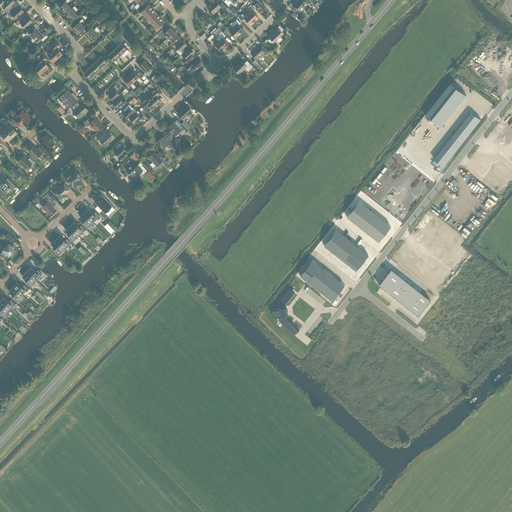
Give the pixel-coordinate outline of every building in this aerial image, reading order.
[(11,6),(15,2),(12,0),(7,0),(4,3),(7,6),(5,8),(3,10),(7,14),(13,8),(11,6)] [(63,12),(69,6),(66,3),(67,2),(68,2),(70,1),(68,0),(66,0),(59,7),(63,12)] [(134,6),(136,9),(145,0),(137,0),(136,1),(138,3),(134,6)] [(214,0),(211,3),(218,10),(220,8),(223,11),(226,7),(222,3),(220,5),(215,0),(214,0)] [(260,11),(265,7),(261,2),(262,0),(255,0),(257,2),(254,5),(260,11)] [(304,7),(297,0),(293,5),(291,3),(288,6),(294,11),(297,9),(300,12),(304,7)] [(215,13),(218,10),(211,3),(207,7),(212,12),(210,14),(214,19),(218,15),(215,13)] [(249,12),(247,14),(254,21),(258,17),(252,11),(255,9),(251,4),(248,7),(249,8),(247,9),(249,12)] [(146,20),(147,21),(156,13),(153,10),(154,9),(153,7),(151,8),(148,5),(139,13),(141,15),(143,13),(147,18),(146,20)] [(72,9),(69,6),(63,12),(67,16),(76,8),(74,6),(73,8),(72,9)] [(16,18),(23,11),(19,7),(14,12),(12,9),(7,14),(10,17),(13,15),(16,18)] [(78,9),(76,8),(67,16),(71,21),(77,15),(74,12),(75,11),(76,11),(78,9)] [(159,16),(156,13),(147,21),(149,23),(150,22),(155,27),(153,28),(156,32),(163,26),(161,24),(164,22),(161,18),(162,17),(160,15),(159,16)] [(250,25),(254,21),(247,14),(245,16),(243,13),(241,15),(240,14),(237,16),(242,21),(244,18),(250,25)] [(208,19),(204,14),(199,19),(206,26),(209,23),(211,25),(215,22),(210,17),(208,19)] [(25,28),(32,21),(27,16),(26,18),(24,15),(15,23),(17,25),(20,23),(25,28)] [(72,28),(76,33),(83,26),(80,23),(81,22),(82,22),(84,20),(82,19),(72,28)] [(233,27),(239,35),(243,31),(238,25),(241,23),(237,19),(233,23),(231,23),(230,24),(233,27)] [(28,34),(32,39),(40,32),(37,29),(39,27),(36,23),(30,28),(33,30),(28,34)] [(86,29),(83,26),(76,33),(80,37),(84,34),(90,27),(89,26),(87,27),(88,28),(86,29)] [(88,38),(99,27),(98,26),(97,27),(95,28),(95,29),(94,30),(91,27),(90,27),(84,34),(88,38)] [(282,33),(280,30),(279,30),(277,28),(279,26),(278,26),(270,34),(269,38),(270,38),(273,42),(276,39),(278,39),(279,38),(279,36),(282,33)] [(99,27),(88,38),(92,43),(99,36),(96,32),(97,31),(98,32),(100,30),(101,29),(99,27)] [(167,38),(174,32),(170,27),(165,33),(162,29),(157,34),(162,38),(165,36),(167,38)] [(235,38),(239,35),(233,27),(231,29),(228,27),(224,31),(228,35),(230,33),(235,38)] [(218,41),(225,48),(229,44),(223,38),(226,36),(222,31),(219,34),(220,35),(216,38),(218,41)] [(40,32),(32,39),(36,43),(41,39),(43,41),(48,36),(44,32),(42,34),(40,32)] [(178,36),(174,32),(167,38),(166,40),(168,42),(166,43),(171,48),(175,44),(173,41),(178,36)] [(182,49),(187,45),(182,40),(175,46),(178,49),(176,51),(180,55),(184,51),(182,49)] [(221,52),(225,48),(218,41),(216,43),(214,40),(212,42),(214,44),(214,45),(221,52)] [(52,51),(58,58),(62,54),(57,48),(59,45),(55,41),(51,45),(52,46),(54,49),(52,51)] [(117,47),(125,56),(127,54),(125,52),(124,53),(123,52),(127,49),(121,43),(117,47)] [(264,55),(268,52),(263,46),(260,48),(258,46),(251,53),(256,59),(263,53),(264,55)] [(112,51),(118,57),(121,54),(122,55),(121,56),(123,58),(125,56),(117,47),(112,51)] [(184,59),(187,63),(192,59),(190,57),(194,53),(195,52),(192,49),(191,50),(189,48),(183,54),(186,58),(184,59)] [(58,58),(52,51),(49,53),(47,51),(45,52),(48,55),(54,62),(58,58)] [(115,60),(118,57),(112,51),(108,55),(116,64),(118,63),(116,61),(115,60)] [(41,61),(38,63),(45,70),(49,66),(43,60),(46,58),(43,55),(41,53),(37,57),(41,61)] [(93,64),(98,70),(101,67),(104,70),(105,69),(107,67),(104,65),(107,62),(101,56),(98,59),(97,58),(95,60),(96,61),(93,64)] [(194,71),(202,64),(197,59),(192,64),(190,62),(185,67),(188,71),(191,68),(194,71)] [(255,59),(254,61),(252,62),(260,71),(263,68),(255,59)] [(144,61),(139,66),(145,72),(143,75),(147,79),(147,78),(151,83),(151,82),(153,81),(156,78),(154,76),(151,79),(149,76),(150,76),(149,75),(150,74),(150,72),(148,70),(150,68),(144,61)] [(247,61),(244,64),(241,61),(233,68),(238,74),(245,68),(248,71),(253,67),(247,61)] [(45,70),(38,63),(36,66),(32,62),(27,66),(32,71),(35,68),(40,74),(45,70)] [(98,70),(93,64),(89,67),(88,66),(87,67),(86,68),(87,69),(84,72),(89,78),(92,76),(95,78),(98,75),(95,73),(98,70)] [(129,75),(135,81),(137,79),(140,83),(142,81),(139,77),(133,71),(129,75)] [(133,83),(135,81),(129,75),(124,79),(130,85),(134,89),(136,87),(133,83)] [(449,80),(424,111),(440,124),(465,92),(449,80)] [(115,98),(117,96),(119,94),(116,91),(120,87),(117,83),(110,90),(112,92),(108,96),(114,101),(116,99),(115,98)] [(166,85),(162,88),(159,85),(158,86),(161,89),(167,96),(172,91),(166,85)] [(154,94),(150,98),(157,105),(161,101),(157,97),(160,94),(155,89),(152,92),(154,94)] [(67,107),(77,98),(74,95),(73,96),(67,90),(58,98),(67,107)] [(121,100),(117,96),(115,98),(116,99),(114,101),(112,103),(116,107),(120,104),(122,106),(127,102),(123,98),(121,100)] [(146,98),(141,102),(147,109),(150,106),(153,109),(157,105),(150,98),(149,97),(147,99),(146,98)] [(72,107),(75,110),(73,112),(79,118),(84,113),(85,113),(88,110),(82,104),(80,106),(77,102),(72,107)] [(131,115),(133,113),(130,110),(132,108),(129,104),(124,108),(126,111),(123,114),(127,119),(131,115)] [(184,119),(191,112),(185,106),(178,113),(184,119)] [(25,125),(31,119),(28,116),(26,113),(25,114),(22,111),(21,112),(20,111),(17,114),(18,115),(16,116),(18,118),(14,121),(19,127),(23,123),(25,125)] [(129,118),(134,123),(135,122),(137,124),(144,118),(140,114),(139,115),(136,112),(129,118)] [(472,113),(434,160),(443,167),(481,120),(472,113)] [(96,131),(102,126),(95,118),(93,119),(90,117),(84,123),(88,127),(90,125),(96,131)] [(4,128),(12,137),(17,133),(11,127),(13,125),(8,119),(4,123),(6,126),(4,128)] [(191,127),(185,120),(181,123),(183,126),(187,130),(189,129),(191,127)] [(173,122),(166,129),(169,132),(170,132),(174,136),(179,132),(182,135),(186,131),(180,125),(178,127),(173,122)] [(511,151),(511,127),(505,122),(474,162),(492,176),(511,151)] [(0,137),(2,136),(8,142),(12,137),(4,128),(1,131),(0,129),(0,137)] [(109,138),(112,136),(108,132),(107,133),(106,132),(107,131),(104,129),(96,137),(99,139),(99,138),(103,142),(101,144),(104,147),(111,140),(109,138)] [(51,146),(54,143),(46,134),(40,140),(42,142),(42,143),(40,145),(49,154),(53,149),(51,146)] [(174,144),(166,136),(163,138),(162,137),(157,142),(160,145),(163,148),(166,146),(169,149),(174,144)] [(36,149),(33,146),(28,151),(36,159),(37,157),(39,157),(44,152),(40,147),(37,149),(36,149)] [(121,146),(118,149),(115,147),(111,151),(115,155),(115,157),(116,158),(119,158),(121,161),(127,155),(125,152),(126,151),(121,146)] [(154,152),(148,157),(153,162),(150,164),(153,167),(155,165),(156,165),(161,160),(164,164),(166,162),(161,156),(159,158),(154,152)] [(24,156),(18,162),(25,170),(31,164),(33,165),(35,163),(30,158),(28,160),(24,156)] [(143,174),(147,171),(142,165),(140,167),(137,164),(134,167),(132,164),(126,170),(131,176),(134,173),(137,176),(141,172),(143,174)] [(17,170),(13,166),(8,171),(16,179),(21,174),(22,176),(24,173),(19,168),(17,170)] [(72,173),(65,179),(71,186),(73,184),(77,188),(82,184),(79,181),(83,177),(78,172),(77,172),(76,172),(73,174),(72,173)] [(148,172),(147,174),(153,181),(155,179),(148,172)] [(463,175),(446,197),(462,209),(478,188),(463,175)] [(2,178),(0,180),(0,187),(4,191),(9,187),(11,189),(10,190),(15,186),(7,178),(5,181),(2,178)] [(60,188),(59,187),(54,193),(62,202),(68,197),(65,194),(69,189),(64,184),(60,188)] [(45,203),(41,206),(44,209),(44,210),(45,212),(46,212),(49,214),(54,209),(49,203),(53,200),(47,193),(41,199),(45,203)] [(103,196),(95,203),(102,210),(99,213),(105,219),(108,216),(105,213),(112,206),(103,196)] [(359,201),(346,217),(378,242),(391,226),(359,201)] [(88,209),(84,213),(93,223),(97,219),(98,220),(100,217),(95,212),(93,214),(88,209)] [(84,213),(80,217),(84,222),(82,224),(86,229),(93,223),(84,213)] [(74,222),(70,226),(79,236),(85,230),(81,225),(79,227),(74,222)] [(70,226),(65,231),(70,236),(68,238),(72,242),(79,236),(70,226)] [(336,230),(323,246),(355,271),(367,255),(336,230)] [(7,234),(3,239),(5,241),(7,239),(12,243),(15,241),(7,234)] [(60,236),(55,240),(64,249),(71,243),(67,239),(64,241),(60,236)] [(55,240),(51,244),(56,249),(54,251),(58,256),(62,252),(60,250),(63,248),(64,250),(64,249),(55,240)] [(3,250),(1,253),(5,256),(7,254),(8,256),(11,254),(16,250),(13,248),(14,247),(12,245),(11,245),(9,243),(2,249),(3,250)] [(313,260),(300,275),(331,300),(344,285),(313,260)] [(30,268),(26,272),(36,281),(42,274),(38,270),(36,272),(30,268)] [(391,269),(378,285),(418,316),(430,300),(391,269)] [(26,272),(22,276),(28,281),(26,283),(30,287),(36,281),(26,272)] [(17,283),(13,287),(22,295),(26,291),(26,292),(29,289),(24,285),(22,287),(17,283)] [(13,287),(9,291),(14,296),(12,298),(17,302),(19,300),(17,298),(21,294),(22,295),(13,287)] [(278,308),(273,308),(274,317),(279,316),(280,320),(279,320),(295,334),(300,329),(286,316),(285,316),(288,315),(287,307),(284,307),(284,306),(295,293),(290,288),(277,304),(278,304),(278,308)] [(3,298),(0,301),(0,302),(9,311),(15,304),(11,300),(9,302),(3,298)] [(0,302),(0,310),(1,311),(0,311),(0,314),(3,318),(9,311),(0,302)]
